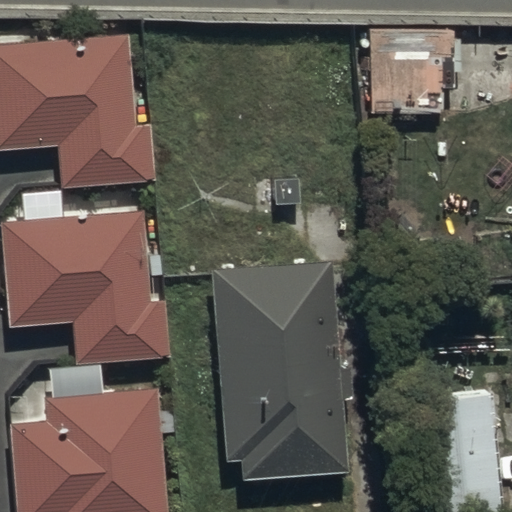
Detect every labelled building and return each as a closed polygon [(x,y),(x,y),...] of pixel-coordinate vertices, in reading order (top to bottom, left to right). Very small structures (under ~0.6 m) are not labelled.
[(450,28),(366,28),(366,114),(435,114),(435,89),(450,89),(450,28)] [(126,38),(0,46),(0,148),(56,147),(59,188),(150,182),(147,125),(131,126),(126,38)] [(140,213),(0,222),(0,234),(6,327),(72,323),(74,363),(169,357),(165,299),(146,300),(140,213)] [(327,263),(208,271),(220,460),(236,459),(237,481),(342,474),(338,400),(346,400),(344,369),(334,369),(327,263)] [(160,511),(154,388),(41,395),(42,419),(8,421),(13,511),(160,511)] [(496,511),(487,389),(411,395),(420,511),(496,511)]
